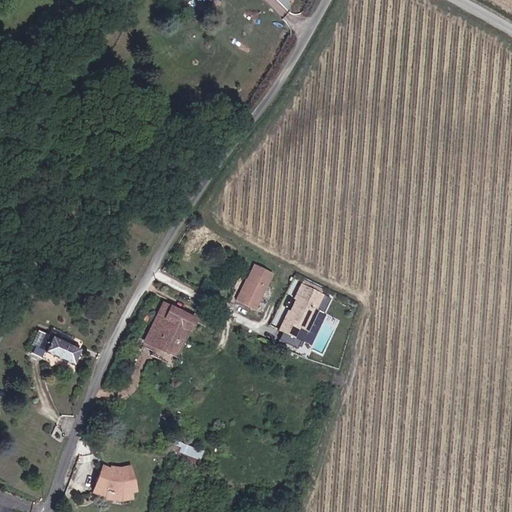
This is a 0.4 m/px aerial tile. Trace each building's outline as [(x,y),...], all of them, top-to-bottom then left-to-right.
[(257,307),(275,272),(258,263),(239,298),(257,307)] [(299,326),(307,330),(319,309),(316,308),(324,294),(303,282),(295,297),(297,299),(291,311),(289,309),(278,328),(294,336),(299,326)] [(179,324),(188,328),(193,317),(161,302),(144,340),(166,350),(179,324)] [(2,320),(0,323),(0,344),(11,325),(2,320)] [(80,347),(41,328),(30,351),(42,357),(45,349),(74,362),(80,347)] [(201,458),(203,449),(181,443),(179,451),(201,458)] [(111,471),(106,467),(94,488),(106,495),(107,492),(121,496),(121,499),(131,498),(130,489),(137,487),(133,467),(125,469),(119,468),(113,467),(111,471)]
